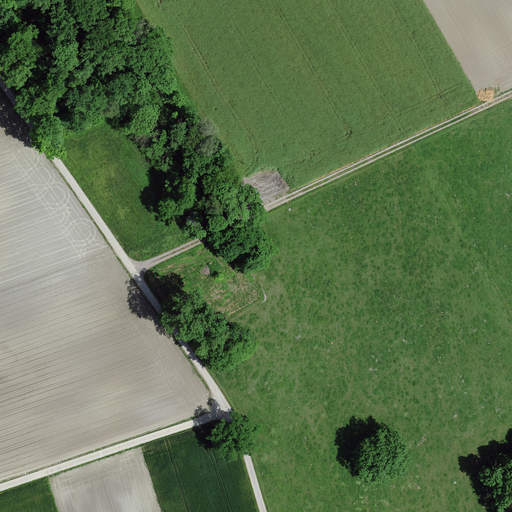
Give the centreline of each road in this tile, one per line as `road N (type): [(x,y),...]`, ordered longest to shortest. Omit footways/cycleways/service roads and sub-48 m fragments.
road 1 (unclassified): [(264,511),(229,410),(0,77)]
road 2 (track): [(511,94),(134,271)]
road 3 (track): [(229,410),(0,487)]
